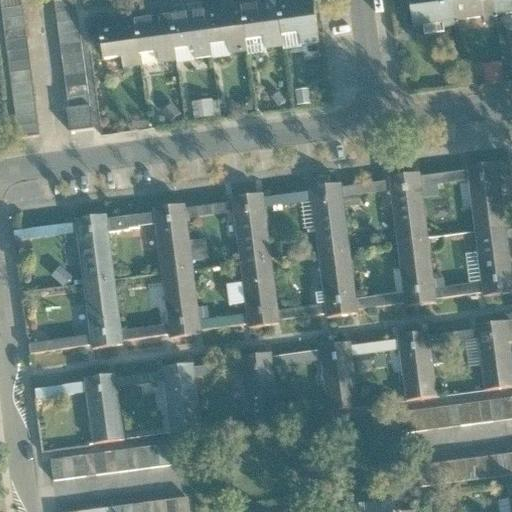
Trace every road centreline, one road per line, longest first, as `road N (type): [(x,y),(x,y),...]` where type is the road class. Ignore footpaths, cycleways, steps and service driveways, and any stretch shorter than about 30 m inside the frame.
road 1 (residential): [(377,121),(0,172)]
road 2 (residential): [(0,294),(29,511)]
road 3 (residential): [(511,101),(377,121)]
road 4 (residential): [(361,0),(377,121)]
